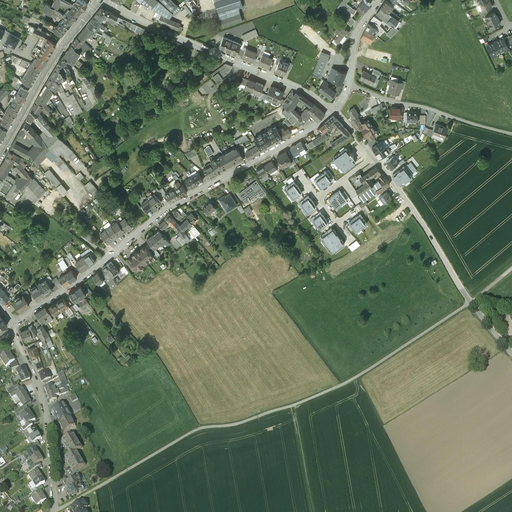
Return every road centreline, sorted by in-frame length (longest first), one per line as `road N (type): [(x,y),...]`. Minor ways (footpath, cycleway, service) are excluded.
road 1 (track): [(54,511),(189,434),(248,421),(354,378),(470,302)]
road 2 (residential): [(13,327),(170,207),(333,111)]
road 3 (residential): [(333,111),(100,0)]
road 4 (residential): [(511,354),(373,157)]
road 5 (residential): [(13,327),(46,417),(53,511)]
